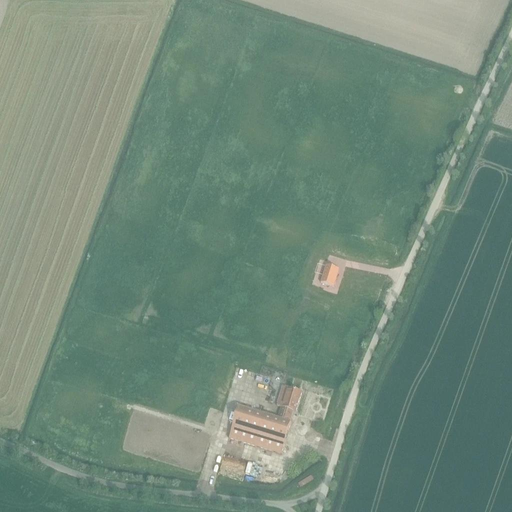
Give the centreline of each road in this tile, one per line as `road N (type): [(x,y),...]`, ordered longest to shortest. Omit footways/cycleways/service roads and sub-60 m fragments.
road 1 (unclassified): [(325,487),(379,326),(511,35)]
road 2 (unclassified): [(0,443),(103,482),(285,505)]
